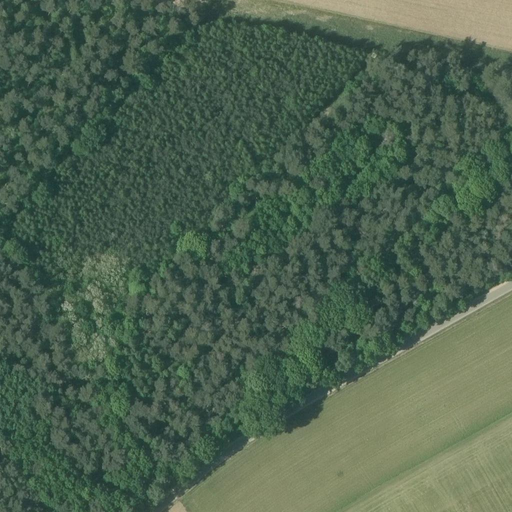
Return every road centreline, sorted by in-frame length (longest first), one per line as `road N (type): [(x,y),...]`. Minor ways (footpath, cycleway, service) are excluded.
road 1 (unclassified): [(155,511),(254,433),(511,285)]
road 2 (track): [(219,0),(0,231)]
road 3 (track): [(0,241),(171,497)]
